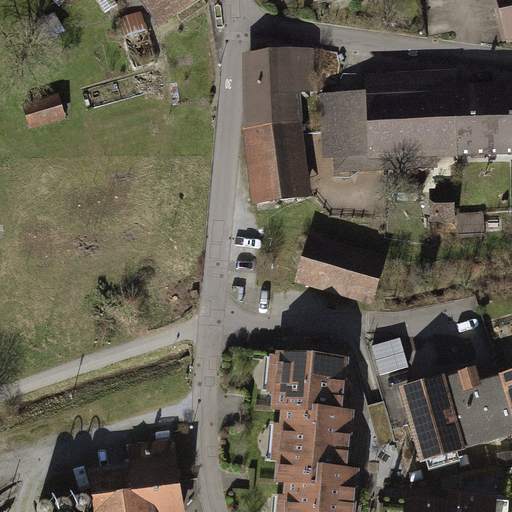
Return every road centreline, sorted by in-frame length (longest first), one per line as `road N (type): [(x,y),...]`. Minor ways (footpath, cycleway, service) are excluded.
road 1 (residential): [(241,24),(204,406),(219,511)]
road 2 (residential): [(511,61),(241,24)]
road 3 (track): [(210,324),(0,400)]
